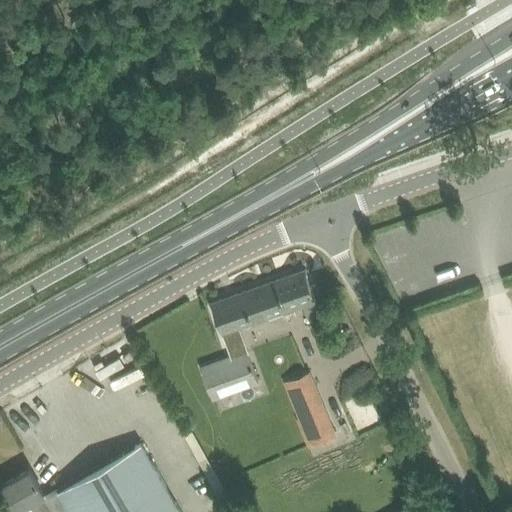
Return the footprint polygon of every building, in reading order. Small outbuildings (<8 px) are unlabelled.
[(305,268),(212,301),(222,332),(239,326),(303,303),(307,314),(319,310),(315,299),(316,298),(305,268)] [(236,354),(202,366),(212,397),(258,381),(247,350),(236,354)] [(296,418),(307,445),(336,433),(309,370),(284,380),(300,417),(296,418)] [(117,390),(152,386),(151,377),(116,382),(117,390)] [(185,435),(225,505),(234,500),(194,430),(185,435)] [(31,468),(1,485),(11,502),(15,509),(31,501),(37,511),(181,511),(151,459),(142,442),(60,489),(46,497),(44,493),(45,492),(31,468)]
